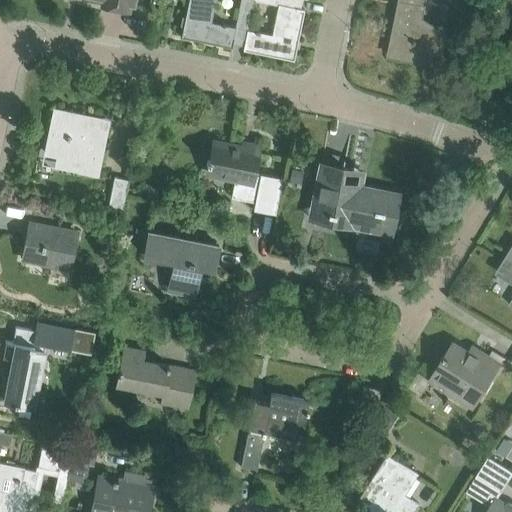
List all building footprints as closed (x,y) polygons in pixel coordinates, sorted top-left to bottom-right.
[(133,0),(102,0),(102,5),(127,10),(129,3),(133,3),(133,0)] [(188,0),(181,36),(232,47),(233,43),(243,45),(243,49),(247,30),(253,0),(240,0),(235,28),(210,23),(214,0),(188,0)] [(247,30),(243,49),(294,60),(304,9),(300,8),(301,0),(257,0),(278,4),(271,35),(247,30)] [(400,5),(394,36),(405,38),(401,56),(427,61),(445,34),(420,19),(424,0),(405,0),(404,5),(400,5)] [(511,38),(504,53),(503,52),(500,56),(501,57),(492,72),(493,73),(498,65),(511,73),(511,38)] [(78,171),(98,176),(107,130),(79,124),(82,113),(53,107),(47,137),(52,138),(48,155),(80,162),(78,171)] [(213,140),(209,160),(207,160),(206,163),(209,164),(207,171),(235,176),(231,197),(254,201),(259,176),(256,175),(253,175),(258,153),(256,153),(256,154),(241,151),(242,146),(213,140)] [(320,163),(311,209),(352,217),(351,225),(390,233),(398,193),(359,185),(358,191),(340,187),(344,167),(322,163),(320,163)] [(259,174),(259,176),(254,201),(252,209),(274,213),(281,178),(259,174)] [(113,177),(107,209),(121,212),(127,180),(113,177)] [(76,232),(30,223),(22,258),(69,267),(76,232)] [(214,268),(218,245),(149,230),(144,253),(176,260),(169,290),(193,295),(199,265),(214,268)] [(511,298),(509,304),(511,305),(511,247),(499,269),(511,277),(511,298)] [(5,342),(2,358),(12,360),(4,400),(14,402),(14,404),(19,405),(19,403),(33,406),(45,344),(90,353),(95,332),(37,320),(35,330),(15,326),(12,341),(5,340),(5,342)] [(454,342),(433,375),(476,401),(499,363),(488,356),(481,352),(478,357),(468,351),(454,342)] [(142,349),(125,345),(116,391),(132,394),(133,386),(163,392),(161,400),(186,405),(193,370),(140,359),(142,349)] [(269,401),(254,399),(240,466),(256,470),(264,430),(296,436),(298,423),(303,424),(305,412),(307,412),(308,408),(306,408),(308,400),(271,392),(269,401)] [(384,430),(396,411),(385,405),(374,423),(384,430)] [(68,470),(74,443),(44,438),(39,465),(58,468),(68,470)] [(68,470),(67,478),(86,482),(89,464),(93,465),(98,443),(75,438),(74,443),(68,470)] [(385,454),(357,499),(370,507),(366,511),(411,511),(418,502),(403,493),(416,473),(385,454)] [(511,471),(488,457),(477,475),(502,491),(511,475),(511,471)] [(0,511),(29,511),(33,492),(38,471),(35,470),(24,468),(25,466),(0,461),(0,511)] [(93,511),(147,511),(152,486),(145,485),(146,476),(125,472),(124,481),(100,476),(93,511)] [(511,511),(511,504),(510,503),(510,504),(498,497),(488,511),(511,511)] [(53,511),(60,511),(62,504),(52,502),(50,511),(53,511)]
